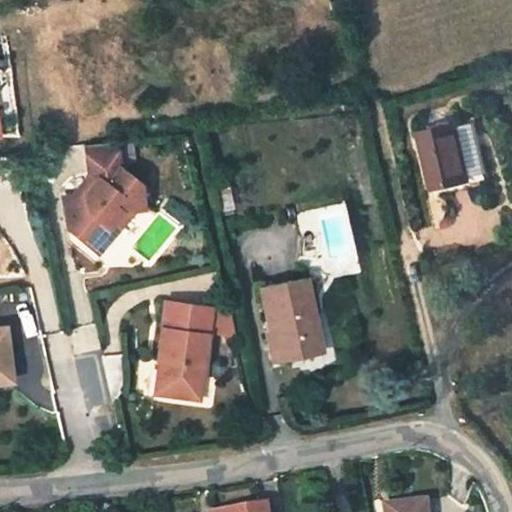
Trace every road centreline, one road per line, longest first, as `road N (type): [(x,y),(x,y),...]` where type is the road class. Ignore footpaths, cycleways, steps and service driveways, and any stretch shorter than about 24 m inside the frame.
road 1 (residential): [(88,485),(404,436),(445,443),(478,465),(503,511)]
road 2 (residential): [(62,351),(88,485)]
